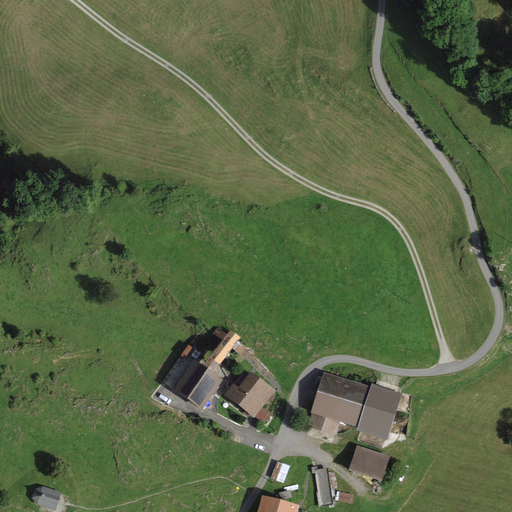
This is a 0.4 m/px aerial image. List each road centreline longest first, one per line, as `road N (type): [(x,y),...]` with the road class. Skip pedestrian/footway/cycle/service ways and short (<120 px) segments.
road 1 (unclassified): [(243,511),(312,367),(340,358),(405,372),(450,369),(484,349),(495,330),(496,295),(463,194),(378,79),(382,0)]
road 2 (track): [(74,0),(315,192),(393,220),(415,255),(450,369)]
